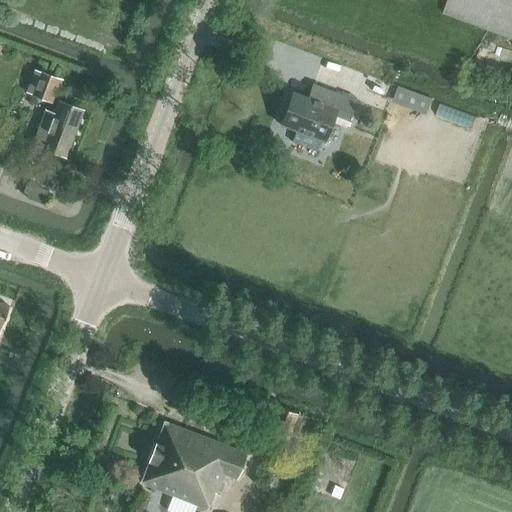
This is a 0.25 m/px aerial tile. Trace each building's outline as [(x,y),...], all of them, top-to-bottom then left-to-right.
[(511,39),(511,0),(448,0),(443,13),(511,39)] [(498,63),(500,54),(478,49),(476,59),(498,63)] [(0,67),(0,84),(14,80),(9,64),(0,67)] [(59,80),(44,75),(36,98),(51,103),(59,80)] [(294,93),(282,126),(297,131),(293,143),(318,152),(322,141),(326,142),(335,116),(349,121),(357,101),(314,85),(309,99),(294,93)] [(431,100),(393,87),(388,102),(425,115),(431,100)] [(31,143),(41,147),(41,149),(66,159),(84,112),(59,102),(55,112),(45,109),(31,143)] [(42,205),(47,192),(28,185),(25,193),(28,194),(26,199),(42,205)] [(0,327),(9,305),(0,302),(0,327)] [(297,415),(277,407),(264,439),(284,446),(297,415)] [(164,422),(141,483),(171,495),(165,511),(193,511),(196,505),(207,509),(213,493),(216,494),(224,474),(236,479),(246,454),(164,422)] [(298,461),(272,451),(267,464),(293,474),(298,461)]
